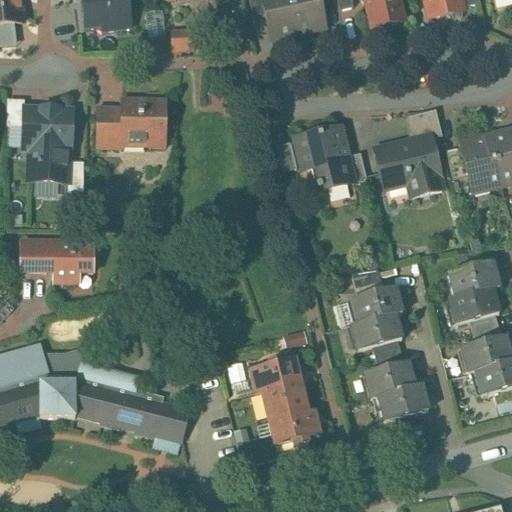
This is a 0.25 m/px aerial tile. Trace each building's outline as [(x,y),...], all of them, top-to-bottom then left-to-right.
[(17,0),(0,0),(0,28),(21,25),(17,0)] [(87,0),(79,1),(83,33),(100,31),(101,36),(118,33),(117,22),(129,21),(126,0),(87,0)] [(247,0),(250,11),(262,8),(259,0),(247,0)] [(259,0),(262,8),(269,42),(297,36),(288,0),(259,0)] [(317,0),(288,0),(297,36),(324,30),(317,0)] [(349,0),(335,0),(338,12),(352,9),(349,0)] [(397,0),(363,0),(370,31),(402,24),(397,0)] [(422,0),(427,21),(462,14),(462,10),(459,0),(422,0)] [(474,0),(459,0),(462,10),(476,7),(474,0)] [(197,33),(169,34),(170,55),(198,54),(197,33)] [(163,104),(120,103),(120,102),(119,102),(119,103),(120,103),(120,111),(95,110),(95,111),(96,111),(95,151),(95,152),(96,152),(96,151),(121,151),(120,152),(121,152),(122,151),(121,151),(121,150),(144,150),(144,149),(163,150),(163,151),(164,150),(163,150),(164,104),(164,103),(163,103),(163,104)] [(57,112),(40,112),(23,111),(22,147),(29,147),(28,185),(67,187),(68,149),(70,149),(71,113),(57,113),(57,112)] [(434,113),(406,120),(407,145),(428,140),(429,142),(440,139),(434,113)] [(339,132),(293,143),(301,173),(314,170),(319,188),(312,189),(313,194),(320,192),(320,193),(352,185),(346,160),(339,132)] [(511,133),(488,140),(499,189),(511,185),(511,133)] [(407,145),(376,153),(385,193),(406,188),(409,201),(441,193),(429,142),(428,140),(407,145)] [(488,140),(458,147),(459,151),(466,180),(470,196),(499,189),(488,140)] [(289,146),(275,149),(281,175),(295,171),(289,146)] [(459,151),(444,154),(451,183),(466,180),(459,151)] [(358,157),(346,160),(352,185),(365,181),(358,157)] [(346,189),(326,192),(328,201),(348,197),(346,189)] [(45,245),(19,245),(19,275),(45,275),(45,245)] [(92,245),(45,245),(45,275),(52,275),(52,281),(56,285),(74,285),(78,281),(78,275),(91,275),(92,245)] [(481,254),(456,258),(460,274),(485,267),(481,254)] [(460,274),(447,277),(454,302),(447,303),(454,329),(468,325),(493,319),(497,317),(491,293),(497,291),(491,266),(485,267),(460,274)] [(376,272),(350,276),(354,292),(379,285),(376,272)] [(393,291),(350,303),(356,327),(357,328),(393,318),(393,319),(400,317),(393,291)] [(393,318),(357,328),(356,327),(350,329),(357,354),(371,351),(396,344),(400,343),(393,319),(393,318)] [(493,319),(468,325),(471,337),(496,330),(493,319)] [(496,330),(471,337),(474,348),(499,341),(496,330)] [(474,348),(460,352),(467,377),(474,376),(480,400),(491,397),(511,391),(511,363),(510,364),(503,340),(499,341),(474,348)] [(396,344),(371,351),(374,362),(399,356),(396,344)] [(39,347),(0,357),(0,431),(13,428),(12,423),(38,416),(38,421),(73,420),(73,416),(100,423),(99,427),(117,432),(118,427),(134,431),(133,436),(152,441),(153,436),(181,443),(188,414),(160,407),(162,399),(135,392),(138,379),(79,363),(78,367),(68,367),(61,361),(61,357),(42,358),(39,347)] [(399,356),(374,362),(377,374),(402,367),(399,356)] [(280,361),(265,365),(266,369),(247,374),(253,398),(259,396),(259,395),(300,385),(294,362),(281,365),(280,361)] [(377,374),(363,378),(370,403),(376,402),(383,426),(394,423),(418,416),(426,414),(419,389),(413,390),(406,366),(402,367),(377,374)] [(300,385),(259,395),(259,396),(266,426),(308,416),(308,415),(300,385)] [(511,391),(491,397),(494,408),(511,403),(511,391)] [(308,416),(266,426),(269,438),(272,450),(273,449),(292,445),(293,449),(308,445),(307,441),(320,438),(314,414),(308,415),(308,416)] [(418,416),(394,423),(397,434),(421,428),(418,416)] [(269,438),(258,440),(264,464),(276,462),(273,449),(272,450),(269,438)] [(258,440),(247,443),(253,467),(264,464),(258,440)] [(247,443),(235,446),(241,470),(253,467),(247,443)]
